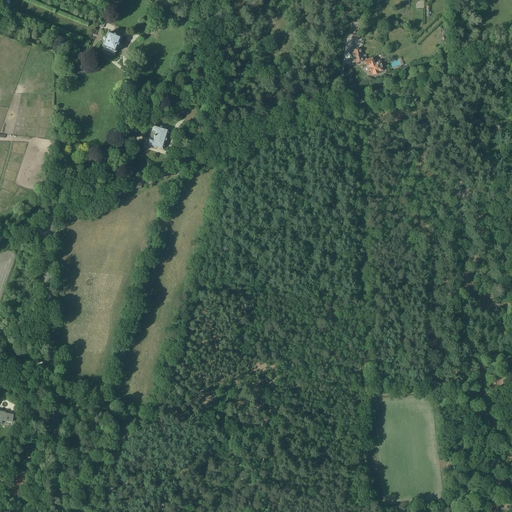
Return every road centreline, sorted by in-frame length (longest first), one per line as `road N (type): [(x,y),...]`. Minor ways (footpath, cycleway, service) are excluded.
road 1 (tertiary): [(42,224),(511,42)]
road 2 (tertiary): [(60,511),(42,224)]
road 3 (track): [(345,110),(361,148),(363,391)]
road 4 (track): [(363,391),(476,393),(511,368)]
road 5 (track): [(363,391),(364,511)]
